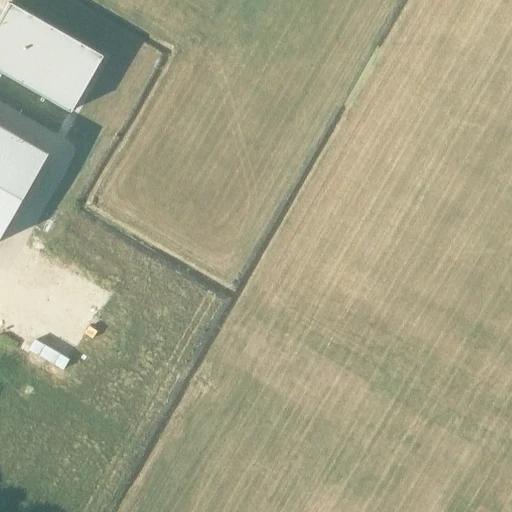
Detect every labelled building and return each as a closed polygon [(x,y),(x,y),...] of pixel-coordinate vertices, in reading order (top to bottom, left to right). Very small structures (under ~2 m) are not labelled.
[(7,4),(0,16),(0,74),(68,113),(100,57),(7,4)] [(0,128),(0,234),(46,154),(0,128)] [(160,302),(174,279),(162,272),(149,295),(160,302)] [(203,318),(208,307),(182,296),(177,307),(203,318)] [(174,370),(184,350),(125,319),(102,364),(178,404),(191,379),(174,370)] [(260,365),(271,346),(252,335),(241,354),(260,365)] [(222,347),(236,353),(240,342),(226,337),(222,347)] [(289,511),(332,426),(313,417),(296,451),(287,447),(293,434),(283,429),(285,425),(265,415),(276,391),(218,362),(209,380),(214,382),(206,398),(236,413),(226,434),(268,454),(261,467),(270,472),(276,460),(287,465),(263,511),(289,511)] [(189,410),(168,461),(197,472),(217,421),(189,410)] [(104,469),(79,511),(66,511),(0,474),(0,511),(143,511),(138,509),(166,459),(122,434),(102,468),(104,469)]
